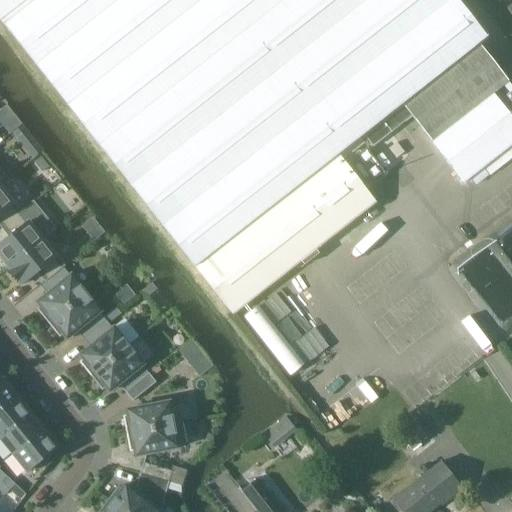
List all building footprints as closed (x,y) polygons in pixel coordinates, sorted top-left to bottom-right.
[(338,155),(402,105),(433,144),(464,184),(511,146),(511,118),(494,95),(509,82),(487,55),(494,49),(486,39),(487,38),(457,0),(0,0),(0,19),(195,268),(233,316),(301,262),(304,266),(319,254),(316,250),(376,203),(338,155)] [(41,157),(35,162),(42,172),(49,167),(41,157)] [(0,229),(1,231),(20,216),(12,206),(6,211),(0,203),(0,229)] [(1,231),(8,240),(0,246),(0,261),(6,269),(5,270),(6,270),(35,247),(21,230),(27,225),(20,216),(1,231)] [(36,275),(43,284),(62,269),(55,260),(48,265),(35,247),(6,270),(20,288),(36,275)] [(46,294),(36,302),(40,307),(37,310),(48,324),(86,293),(71,275),(69,276),(63,268),(62,269),(43,284),(40,286),(46,294)] [(62,335),(66,340),(75,333),(81,341),(106,321),(99,313),(101,312),(86,293),(48,324),(59,338),(62,335)] [(265,299),(259,303),(271,321),(277,317),(265,299)] [(289,375),(304,362),(255,303),(240,316),(289,375)] [(87,348),(79,355),(82,360),(79,362),(91,377),(128,346),(113,327),(112,329),(106,321),(81,341),(87,348)] [(192,341),(178,352),(193,371),(207,360),(192,341)] [(105,388),(109,393),(119,384),(126,393),(149,374),(142,366),(143,365),(128,346),(91,377),(102,391),(105,388)] [(149,374),(126,393),(132,401),(155,383),(149,374)] [(8,387),(1,379),(0,379),(0,408),(18,394),(11,384),(8,387)] [(19,395),(18,394),(0,408),(0,436),(32,411),(24,401),(21,404),(16,397),(19,395)] [(169,402),(126,410),(127,416),(123,417),(126,434),(182,424),(178,404),(170,406),(169,402)] [(32,412),(32,411),(0,436),(0,438),(13,454),(45,428),(38,418),(35,420),(29,414),(32,412)] [(416,418),(401,430),(415,449),(431,437),(416,418)] [(134,451),(135,457),(178,449),(178,445),(186,443),(182,424),(126,434),(130,452),(134,451)] [(46,428),(45,428),(13,454),(27,472),(35,466),(37,468),(51,457),(49,454),(57,448),(59,445),(51,435),(48,437),(43,431),(46,428)] [(441,461),(391,500),(400,511),(430,511),(441,504),(442,505),(462,489),(441,461)] [(172,472),(143,463),(140,474),(168,482),(172,472)] [(136,493),(143,499),(148,493),(163,498),(164,498),(168,482),(140,474),(136,489),(138,490),(136,493)] [(284,511),(258,478),(242,491),(258,511),(284,511)] [(10,491),(1,483),(0,481),(0,492),(5,497),(10,491)] [(136,493),(125,485),(121,489),(118,487),(107,501),(120,511),(160,511),(158,510),(163,503),(162,502),(163,498),(148,493),(143,499),(136,493)] [(120,511),(107,501),(98,511),(120,511)]
